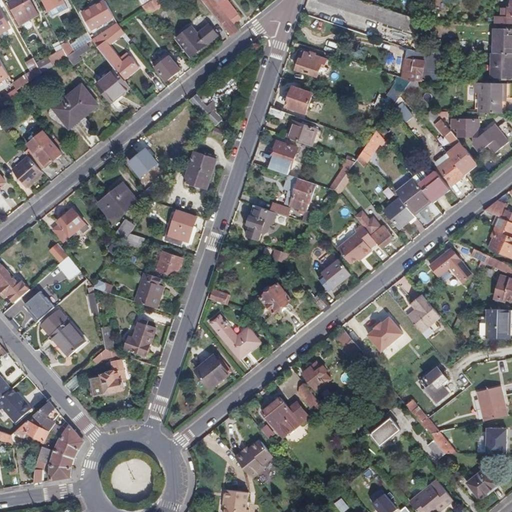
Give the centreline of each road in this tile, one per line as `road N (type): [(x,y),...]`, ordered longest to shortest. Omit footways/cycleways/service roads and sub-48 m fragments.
road 1 (residential): [(291,4),(142,440)]
road 2 (residential): [(164,455),(511,176)]
road 3 (residential): [(0,238),(291,4)]
road 4 (residential): [(0,328),(103,447)]
